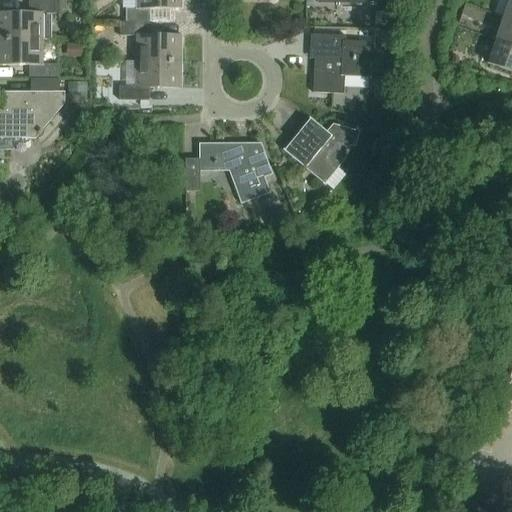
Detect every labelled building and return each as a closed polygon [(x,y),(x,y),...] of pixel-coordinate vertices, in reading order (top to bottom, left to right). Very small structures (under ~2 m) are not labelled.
[(126,23),(150,23),(151,10),(183,10),(183,0),(135,0),(135,9),(126,9),(126,23)] [(511,0),(508,0),(503,17),(511,19),(511,0)] [(59,15),(59,1),(29,1),(29,13),(0,13),(0,39),(43,40),(43,15),(59,15)] [(511,19),(503,17),(495,39),(511,45),(511,19)] [(150,36),(150,23),(126,23),(120,23),(120,37),(136,37),(135,62),(182,63),(182,36),(150,36)] [(369,79),(371,44),(346,43),(346,38),(311,36),(311,51),(316,51),(314,94),(344,96),(345,78),(369,79)] [(43,66),(43,40),(0,39),(0,66),(29,66),(29,79),(60,79),(59,66),(43,66)] [(511,45),(495,39),(487,63),(511,71),(511,45)] [(71,46),(71,59),(83,59),(83,46),(83,45),(71,45),(71,46)] [(182,90),(182,63),(135,62),(135,88),(120,88),(120,101),(150,102),(150,90),(182,90)] [(0,139),(22,140),(37,140),(65,105),(65,93),(0,93),(0,139)] [(356,148),(360,133),(333,125),(326,133),(310,119),(283,152),(325,186),(348,158),(351,147),(356,148)] [(0,139),(0,150),(12,151),(22,140),(0,139)] [(200,173),(229,172),(242,205),(270,194),(265,179),(273,176),(261,145),(200,146),(200,160),(186,160),(186,192),(201,192),(200,173)] [(511,365),(502,403),(511,405),(511,365)]
